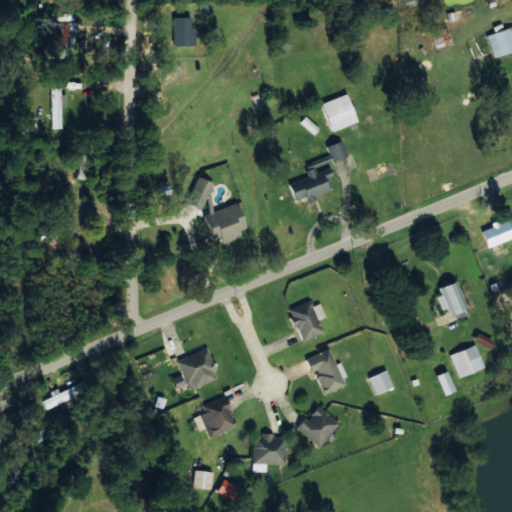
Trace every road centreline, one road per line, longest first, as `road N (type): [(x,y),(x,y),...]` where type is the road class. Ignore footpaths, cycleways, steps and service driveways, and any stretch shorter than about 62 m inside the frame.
road 1 (residential): [(0,338),(511,152)]
road 2 (residential): [(122,288),(117,0)]
